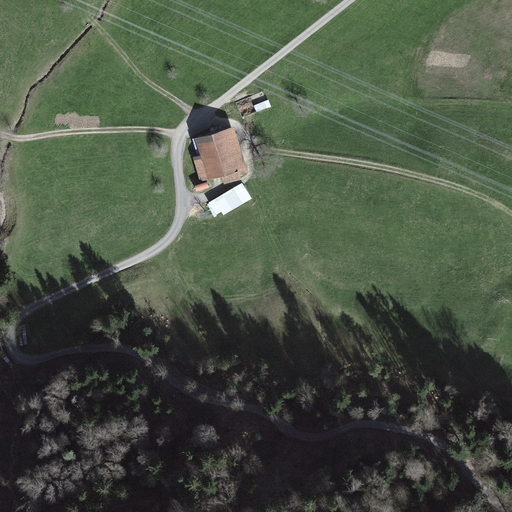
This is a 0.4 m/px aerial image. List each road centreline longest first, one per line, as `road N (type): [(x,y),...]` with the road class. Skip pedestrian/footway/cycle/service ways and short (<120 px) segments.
road 1 (track): [(349,0),(189,127),(177,155),(182,202),(171,237),(32,306),(16,320),(16,339),(33,354),(114,345),(145,355),(187,391),(264,409),(299,435),(320,437),(364,419),(431,435),(509,511)]
road 2 (track): [(183,136),(120,129),(2,135)]
